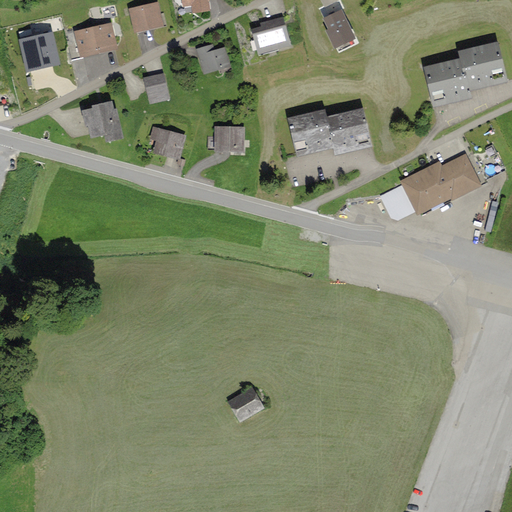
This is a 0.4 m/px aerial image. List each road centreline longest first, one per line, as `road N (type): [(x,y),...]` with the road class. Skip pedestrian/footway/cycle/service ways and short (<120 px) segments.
road 1 (unclassified): [(0,134),(511,274)]
road 2 (residential): [(0,133),(268,0)]
road 3 (track): [(297,212),(511,107)]
